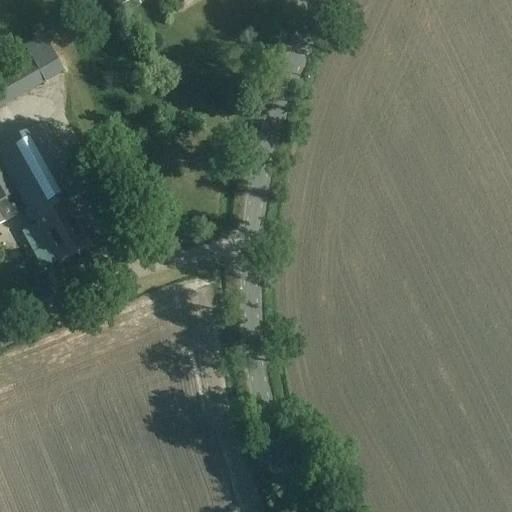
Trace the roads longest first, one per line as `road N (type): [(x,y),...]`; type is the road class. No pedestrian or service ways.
road 1 (tertiary): [(300,511),(262,402),(249,242),(266,141),(322,0)]
road 2 (track): [(0,324),(116,278),(249,242)]
